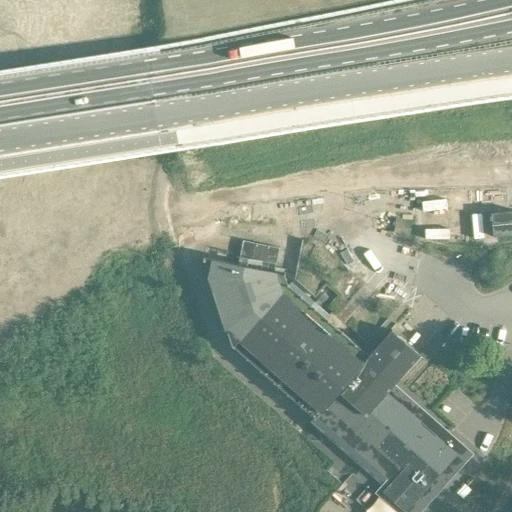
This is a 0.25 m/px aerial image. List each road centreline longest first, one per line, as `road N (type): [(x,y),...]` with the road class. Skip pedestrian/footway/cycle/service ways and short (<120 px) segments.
road 1 (trunk): [(511,0),(0,89)]
road 2 (trunk): [(0,111),(511,24)]
road 3 (unclassified): [(0,139),(511,60)]
